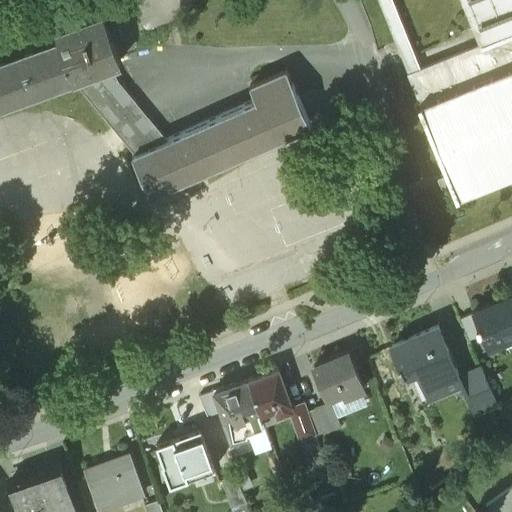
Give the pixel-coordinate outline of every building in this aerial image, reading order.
[(420,70),(391,0),(378,0),(409,74),(420,70)] [(420,70),(409,74),(421,103),(418,104),(455,196),(511,173),(511,0),(462,0),(481,45),(420,70)] [(258,96),(168,136),(116,80),(109,61),(120,57),(102,11),(56,28),(58,35),(0,56),(0,101),(71,75),(137,150),(132,152),(150,192),(309,121),(285,68),(252,84),(258,96)] [(511,292),(473,309),(473,311),(483,333),(488,346),(503,339),(506,347),(511,344),(511,292)] [(483,333),(473,311),(460,317),(469,338),(483,333)] [(438,324),(392,344),(400,364),(399,364),(403,374),(406,373),(402,365),(414,360),(427,388),(459,374),(438,324)] [(348,350),(330,357),(330,359),(315,365),(328,397),(348,389),(350,394),(364,388),(348,350)] [(293,409),(278,368),(247,379),(260,414),(276,408),(278,414),(293,409)] [(483,371),(460,382),(474,413),(497,403),(483,371)] [(247,379),(214,391),(222,412),(227,426),(251,417),(255,430),(264,426),(260,414),(247,379)] [(222,412),(214,391),(198,397),(208,417),(222,412)] [(333,404),(317,409),(325,432),(341,427),(333,404)] [(309,412),(296,417),(304,439),(317,435),(309,412)] [(204,434),(178,444),(175,438),(158,444),(164,461),(163,461),(172,483),(193,475),(191,471),(215,462),(204,434)] [(133,459),(105,469),(103,464),(86,470),(100,510),(146,494),(133,459)] [(75,511),(57,463),(13,480),(24,511),(75,511)] [(248,502),(236,476),(223,481),(235,508),(248,502)] [(511,511),(511,487),(486,505),(490,511),(511,511)] [(163,511),(161,502),(147,506),(148,511),(163,511)]
